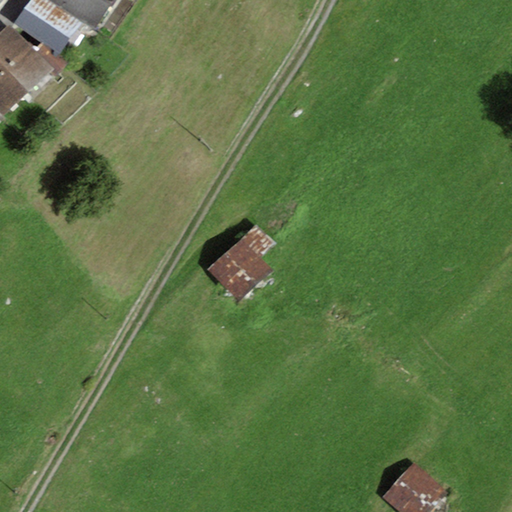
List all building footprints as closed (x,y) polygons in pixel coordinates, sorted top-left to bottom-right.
[(47,0),(30,0),(14,24),(60,55),(82,23),(47,0)] [(115,0),(47,0),(82,23),(96,31),(115,0)] [(53,70),(8,24),(0,32),(0,63),(30,93),(53,70)] [(0,113),(5,118),(30,93),(0,63),(0,113)] [(265,231),(211,279),(244,316),(279,284),(265,268),(283,251),(265,231)] [(422,471),(392,507),(397,511),(440,511),(453,497),(422,471)]
